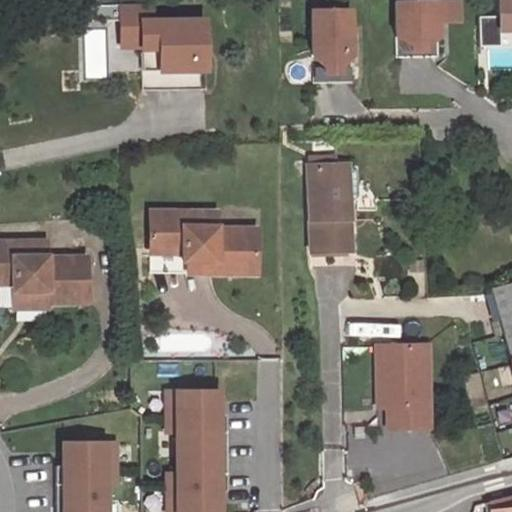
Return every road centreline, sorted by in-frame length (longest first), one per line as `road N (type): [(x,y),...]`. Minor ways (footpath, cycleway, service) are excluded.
road 1 (residential): [(363,116),(485,117),(511,125)]
road 2 (unclassified): [(393,511),(511,475)]
